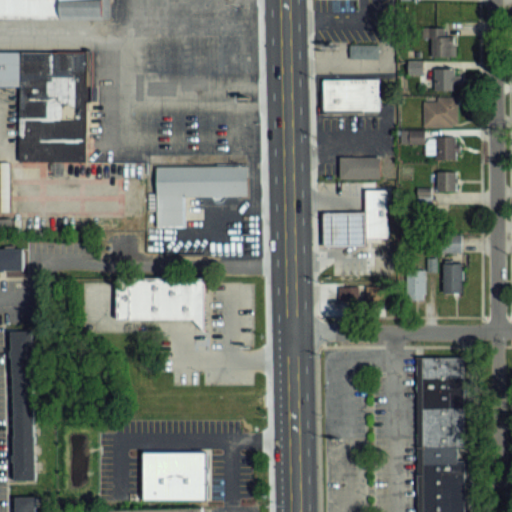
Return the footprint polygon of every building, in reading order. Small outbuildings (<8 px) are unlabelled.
[(0,0),(109,0),(109,17),(0,17),(0,0)] [(424,28),(424,39),(431,39),(431,56),(456,56),(456,36),(445,36),(445,28),(424,28)] [(348,57),(348,44),(377,44),(377,57),(348,57)] [(0,51),(92,51),(92,101),(86,101),(86,161),(19,161),(19,85),(0,85),(0,51)] [(434,69),(434,91),(459,91),(459,69),(434,69)] [(376,78),(377,109),(322,110),(322,79),(376,78)] [(459,126),(459,98),(423,98),(423,126),(459,126)] [(459,159),(459,136),(434,136),(434,159),(459,159)] [(378,177),(339,177),(339,155),(378,156),(378,177)] [(8,210),(0,210),(0,161),(8,161),(8,210)] [(155,226),(155,166),(246,165),(246,195),(183,195),(183,225),(155,226)] [(437,192),(457,192),(457,171),(437,171),(437,192)] [(323,246),(323,212),(365,211),(365,219),(365,239),(366,246),(323,246)] [(365,219),(377,219),(377,239),(365,239),(365,219)] [(440,234),(440,253),(462,253),(462,234),(440,234)] [(0,270),(0,248),(22,248),(22,270),(0,270)] [(443,294),(462,294),(462,263),(443,263),(443,294)] [(407,300),(426,300),(426,269),(407,269),(407,300)] [(116,277),(204,277),(204,330),(193,318),(116,318),(116,277)] [(385,287),(342,287),(342,302),(385,302),(385,287)] [(35,479),(13,480),(10,332),(32,331),(35,479)] [(416,511),(416,356),(462,356),(462,511),(416,511)] [(206,499),(143,499),(143,451),(206,451),(206,499)] [(35,511),(14,511),(14,497),(35,496),(35,511)]
